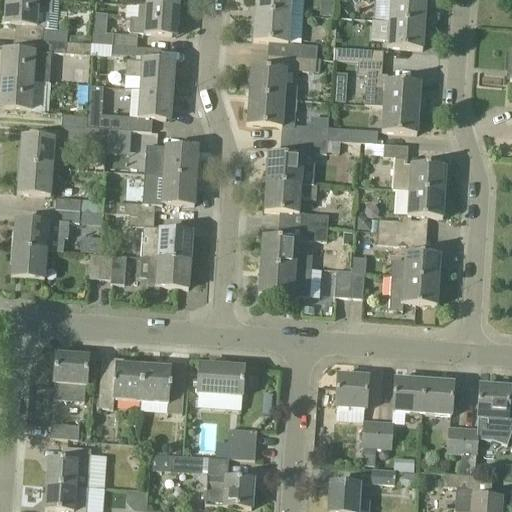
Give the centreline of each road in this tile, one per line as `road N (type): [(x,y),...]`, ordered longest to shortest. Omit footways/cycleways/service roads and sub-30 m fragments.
road 1 (residential): [(468,355),(479,172),(454,113),(461,0)]
road 2 (residential): [(222,339),(234,165),(209,96),(215,0)]
road 3 (residential): [(16,323),(222,339)]
road 4 (residential): [(1,506),(16,323)]
road 5 (residential): [(290,511),(303,346)]
road 6 (residential): [(303,346),(468,355)]
